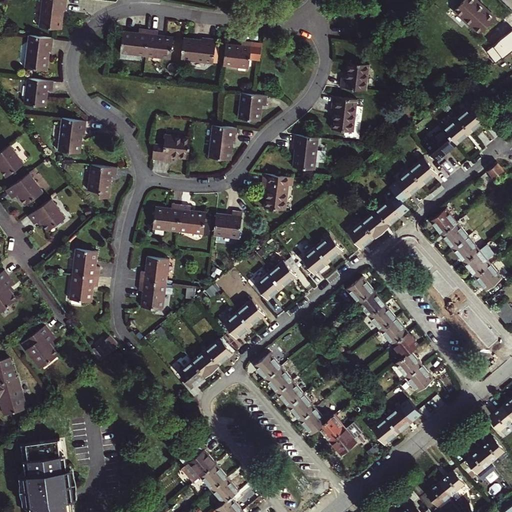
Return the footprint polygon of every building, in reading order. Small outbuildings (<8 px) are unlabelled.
[(66,0),(43,0),(40,27),(58,29),(60,12),(65,12),(66,0)] [(456,11),(480,34),(496,17),(477,0),(459,0),(463,3),(456,11)] [(511,19),(501,28),(511,41),(511,19)] [(138,34),(123,32),(120,51),(146,55),(150,29),(139,27),(138,34)] [(150,29),(146,55),(172,58),(174,38),(159,36),(160,30),(150,29)] [(52,39),(29,36),(25,68),(44,71),(47,53),(51,53),(52,39)] [(202,43),(184,41),(182,60),(214,65),(217,41),(203,39),(202,43)] [(240,48),(226,46),(223,66),(247,69),(248,62),(258,63),(260,46),(241,43),(240,48)] [(340,78),(338,88),(364,91),(367,65),(347,62),(345,78),(340,78)] [(53,83),(28,80),(25,106),(44,108),(46,93),(52,94),(53,83)] [(476,94),(469,85),(456,95),(462,102),(467,97),(469,100),(476,94)] [(266,109),(267,98),(241,96),(239,121),(258,123),(259,108),(266,109)] [(354,101),(330,98),(328,111),(332,112),(330,130),(350,133),(354,101)] [(458,116),(471,131),(484,120),(472,105),(458,116)] [(444,127),(457,143),(471,131),(458,116),(444,127)] [(93,122),(69,120),(66,151),(86,153),(88,135),(92,135),(93,122)] [(425,145),(439,162),(445,157),(442,154),(457,143),(444,127),(430,139),(432,140),(425,145)] [(235,131),(212,128),(208,161),(227,163),(230,146),(234,146),(235,131)] [(163,145),(156,144),(154,160),(171,162),(172,155),(187,158),(189,138),(164,135),(163,145)] [(314,141),(289,138),(287,152),(292,152),(290,171),(310,173),(314,141)] [(27,165),(12,146),(0,155),(0,169),(2,168),(4,172),(9,178),(27,165)] [(424,157),(410,169),(422,184),(436,172),(424,157)] [(506,173),(496,162),(488,170),(497,181),(506,173)] [(120,169),(94,166),(91,191),(111,193),(113,177),(118,178),(120,169)] [(408,195),(422,184),(410,169),(396,180),(408,195)] [(46,192),(32,173),(9,190),(16,199),(18,197),(21,194),(24,198),(29,205),(46,192)] [(277,176),(261,174),(259,191),(265,192),(263,207),(283,210),(286,185),(276,184),(277,176)] [(69,217),(55,198),(31,215),(38,224),(41,222),(44,220),(47,224),(52,230),(69,217)] [(377,209),(390,224),(403,214),(390,198),(377,209)] [(154,226),(179,230),(183,206),(172,205),(171,210),(157,208),(154,226)] [(193,208),(183,206),(179,230),(204,234),(207,215),(192,212),(193,208)] [(430,221),(441,234),(457,221),(445,208),(430,221)] [(377,209),(363,221),(376,236),(390,224),(377,209)] [(232,216),(217,214),(214,234),(239,238),(243,212),(233,211),(232,216)] [(357,226),(363,221),(359,216),(353,221),(357,226)] [(376,236),(363,221),(357,226),(348,232),(361,248),(376,236)] [(452,248),(468,235),(457,221),(441,234),(452,248)] [(330,235),(316,247),(329,262),(343,250),(330,235)] [(452,248),(464,262),(480,249),(468,235),(452,248)] [(464,262),(476,275),(491,263),(487,259),(495,253),(487,243),(480,249),(464,262)] [(316,247),(302,258),(315,273),(329,262),(316,247)] [(78,250),(74,276),(100,279),(101,269),(96,269),(98,253),(78,250)] [(294,272),(300,267),(290,255),(284,260),(294,272)] [(144,272),(142,282),(167,286),(171,260),(152,257),(150,273),(144,272)] [(296,275),(294,272),(284,260),(269,271),(281,286),(296,275)] [(502,276),(491,263),(476,275),(487,289),(502,276)] [(244,277),(236,267),(215,283),(219,288),(233,277),(238,282),(244,277)] [(0,310),(16,299),(11,292),(7,287),(10,284),(13,282),(4,269),(0,272),(0,310)] [(281,286),(269,271),(255,283),(267,298),(281,286)] [(100,279),(74,276),(71,301),(91,303),(93,288),(99,289),(100,279)] [(347,289),(357,301),(373,288),(362,276),(347,289)] [(167,286),(142,282),(141,291),(147,292),(145,309),(164,311),(167,286)] [(357,301),(369,315),(384,302),(373,288),(357,301)] [(253,298),(238,310),(250,326),(265,314),(253,298)] [(494,310),(506,323),(511,317),(511,308),(505,300),(494,310)] [(384,302),(369,315),(380,329),(396,316),(384,302)] [(238,310),(224,322),(237,337),(250,326),(238,310)] [(396,316),(380,329),(392,343),(407,330),(396,316)] [(58,354),(53,346),(49,341),(51,339),(55,337),(46,324),(23,341),(41,366),(58,354)] [(407,330),(392,343),(403,356),(411,350),(419,344),(407,330)] [(113,336),(93,349),(100,359),(121,345),(113,336)] [(220,337),(207,348),(220,363),(233,353),(220,337)] [(220,363),(207,348),(193,359),(206,375),(220,363)] [(401,369),(407,376),(422,363),(411,350),(403,356),(396,363),(401,369)] [(255,364),(265,377),(281,364),(270,352),(255,364)] [(0,399),(4,398),(9,416),(31,409),(23,383),(20,384),(12,358),(0,361),(0,399)] [(191,387),(206,375),(193,359),(179,371),(191,387)] [(433,377),(422,363),(407,376),(418,390),(433,377)] [(265,377),(277,391),(292,378),(281,364),(265,377)] [(396,373),(402,380),(407,376),(401,369),(396,373)] [(277,391),(288,405),(303,392),(292,378),(277,391)] [(303,392),(288,405),(300,419),(315,406),(303,392)] [(511,416),(511,397),(503,405),(511,416)] [(409,398),(387,416),(399,431),(413,420),(410,415),(418,408),(409,398)] [(311,433),(318,426),(334,413),(326,403),(318,410),(315,406),(300,419),(311,433)] [(511,419),(511,416),(503,405),(493,413),(486,403),(478,410),(488,422),(491,419),(500,430),(511,419)] [(318,426),(330,440),(345,427),(334,413),(318,426)] [(399,431),(387,416),(372,427),(385,443),(399,431)] [(345,427),(330,440),(341,453),(356,441),(354,438),(364,431),(355,419),(345,427)] [(494,436),(480,447),(492,460),(505,450),(494,436)] [(63,437),(58,438),(62,467),(68,466),(69,473),(74,473),(73,466),(72,466),(69,461),(66,461),(63,437)] [(75,487),(75,485),(76,484),(76,480),(74,473),(69,473),(68,466),(62,467),(58,438),(26,442),(26,443),(30,472),(24,472),(28,503),(34,502),(35,511),(67,511),(67,506),(66,499),(72,497),(71,490),(75,487)] [(184,465),(195,479),(200,474),(215,462),(204,448),(206,447),(201,440),(183,458),(187,463),(184,465)] [(30,472),(26,443),(22,443),(25,467),(21,470),(20,473),(19,473),(20,490),(23,504),(25,503),(27,507),(31,508),(31,511),(35,511),(34,502),(28,503),(24,472),(30,472)] [(477,472),(492,460),(480,447),(466,459),(477,472)] [(498,468),(492,460),(477,472),(484,480),(498,468)] [(215,462),(200,474),(212,488),(226,475),(215,462)] [(454,469),(440,480),(451,493),(465,482),(454,469)] [(212,488),(223,502),(231,495),(238,490),(226,475),(212,488)] [(451,493),(440,480),(426,491),(437,504),(451,493)] [(77,497),(75,485),(75,487),(71,490),(72,497),(66,499),(67,506),(67,511),(72,511),(71,502),(73,502),(75,500),(75,497),(77,497)] [(239,511),(243,509),(231,495),(223,502),(216,508),(219,511),(239,511)] [(422,511),(414,502),(400,511),(422,511)]
